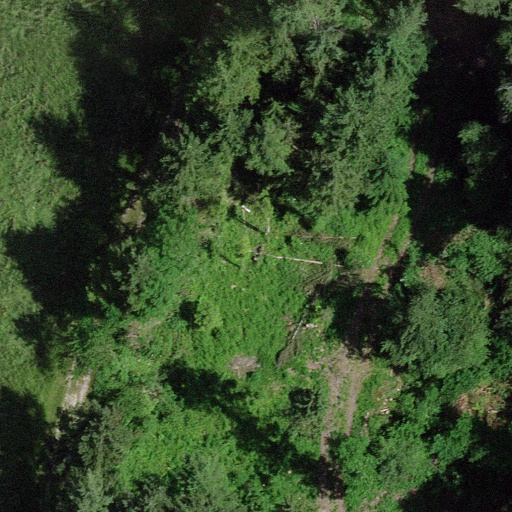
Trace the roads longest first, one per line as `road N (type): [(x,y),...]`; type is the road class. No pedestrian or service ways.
road 1 (track): [(246,0),(113,287),(70,511)]
road 2 (track): [(337,511),(344,373),(410,229),(449,39)]
